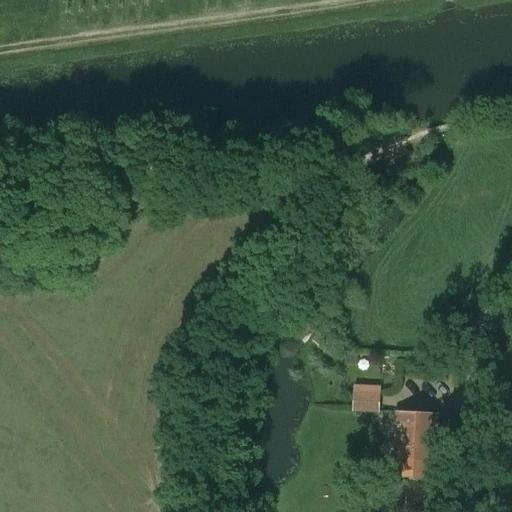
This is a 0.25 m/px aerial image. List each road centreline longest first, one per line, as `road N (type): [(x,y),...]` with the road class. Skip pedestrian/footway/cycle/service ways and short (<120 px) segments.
road 1 (track): [(0,51),(349,0)]
road 2 (unclassified): [(469,511),(467,368),(473,340),(511,305)]
